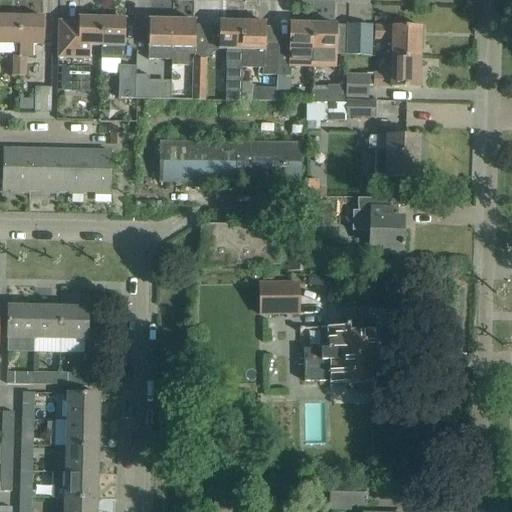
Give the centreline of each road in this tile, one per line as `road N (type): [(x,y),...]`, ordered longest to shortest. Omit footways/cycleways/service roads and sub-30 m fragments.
road 1 (residential): [(134,511),(141,244),(125,228),(0,227)]
road 2 (residential): [(484,315),(491,113)]
road 3 (residential): [(479,509),(482,361)]
